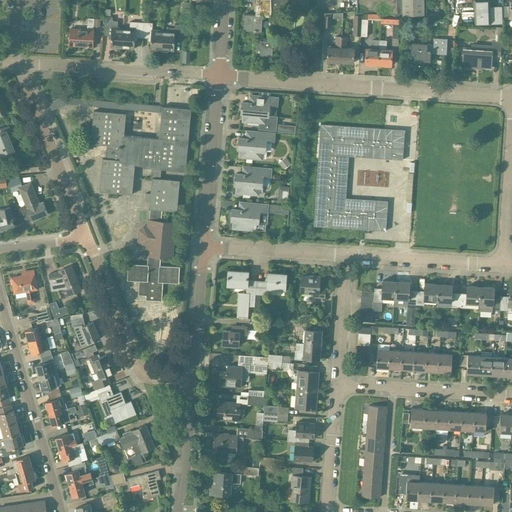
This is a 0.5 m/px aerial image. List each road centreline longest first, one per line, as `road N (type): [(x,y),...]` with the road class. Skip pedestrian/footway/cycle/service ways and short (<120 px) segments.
road 1 (residential): [(511,95),(220,76)]
road 2 (residential): [(180,511),(209,247)]
road 3 (residential): [(58,511),(0,300)]
road 4 (residential): [(220,76),(15,64)]
road 5 (residential): [(511,395),(337,385)]
road 6 (residential): [(209,247),(220,76)]
road 7 (residential): [(502,265),(345,255)]
road 8 (residential): [(141,376),(85,238)]
road 9 (residential): [(345,255),(209,247)]
road 10 (residential): [(337,385),(345,255)]
road 11 (residential): [(328,511),(337,385)]
